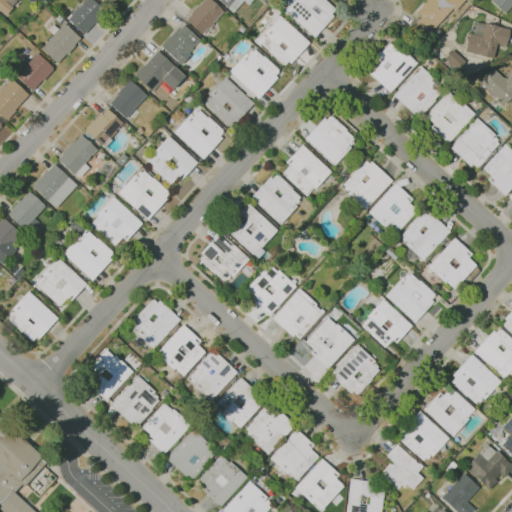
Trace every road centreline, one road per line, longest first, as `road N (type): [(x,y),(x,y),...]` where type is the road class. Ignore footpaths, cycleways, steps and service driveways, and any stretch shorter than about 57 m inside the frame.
road 1 (residential): [(322,73),(511,243),(356,437),(158,257)]
road 2 (residential): [(368,9),(322,73),(158,257),(31,384)]
road 3 (residential): [(159,0),(0,175)]
road 4 (residential): [(169,511),(0,354)]
